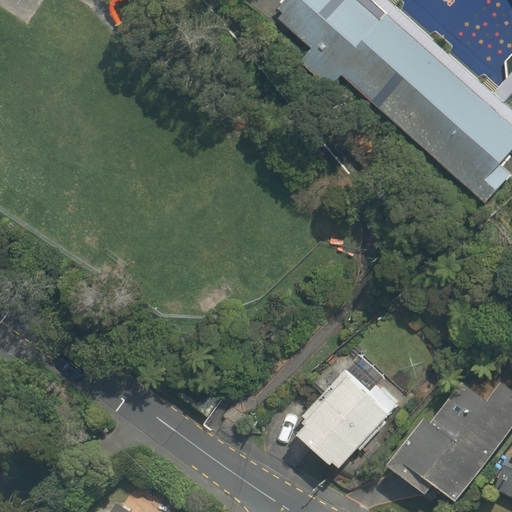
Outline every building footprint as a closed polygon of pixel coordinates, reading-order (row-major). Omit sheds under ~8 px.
[(511,104),(496,91),(393,0),(286,0),(281,6),(286,11),(282,15),(315,46),(303,58),(332,86),(345,73),(489,200),(511,174),(511,170),(503,162),(511,151),(511,104)] [(507,79),(496,91),(511,104),(511,54),(506,60),(507,79)] [(348,358),(290,425),(337,466),(395,399),(348,358)] [(422,505),(432,492),(454,508),(511,428),(511,402),(496,391),(484,407),(457,387),(429,425),(420,419),(389,461),(380,474),(422,505)] [(240,410),(232,405),(225,416),(233,421),(239,425),(246,414),(240,410)] [(511,458),(495,494),(511,502),(511,458)]
